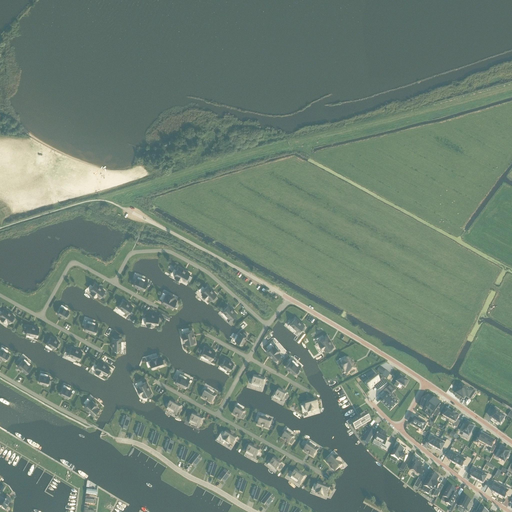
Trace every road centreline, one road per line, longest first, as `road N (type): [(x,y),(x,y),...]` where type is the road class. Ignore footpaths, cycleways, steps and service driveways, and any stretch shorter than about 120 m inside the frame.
road 1 (residential): [(113,283),(130,253),(166,251),(206,272),(267,323)]
road 2 (residential): [(289,299),(132,213)]
road 3 (residential): [(426,382),(289,299)]
road 4 (residential): [(508,511),(399,430)]
road 5 (residential): [(324,474),(217,415)]
